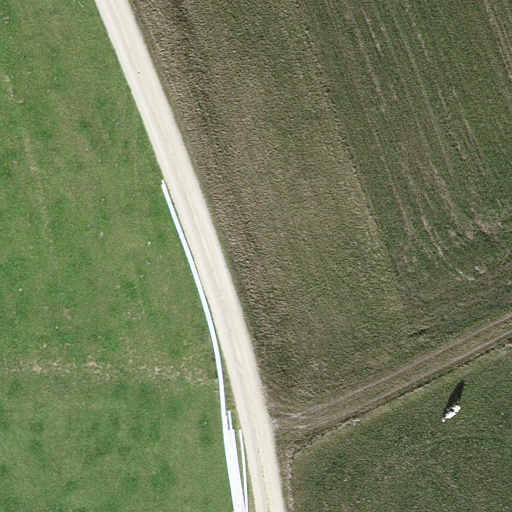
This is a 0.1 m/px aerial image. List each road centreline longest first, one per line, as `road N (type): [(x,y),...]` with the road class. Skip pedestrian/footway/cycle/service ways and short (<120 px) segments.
road 1 (track): [(269,511),(263,431),(121,0)]
road 2 (track): [(263,431),(511,313)]
